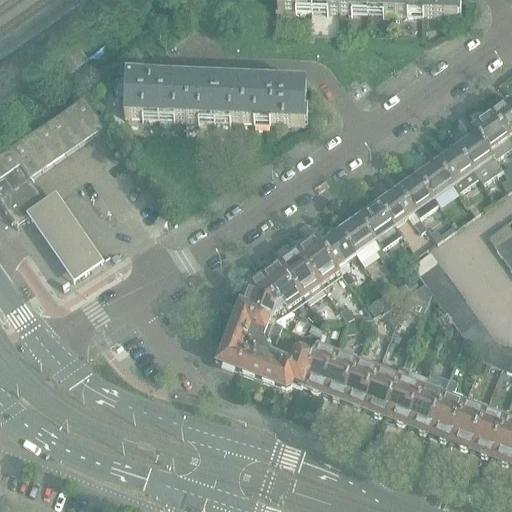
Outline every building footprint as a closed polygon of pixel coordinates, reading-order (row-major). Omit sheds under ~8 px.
[(278,0),(278,14),(337,17),(338,0),(278,0)] [(398,0),(338,0),(337,17),(398,19),(398,0)] [(456,22),(457,0),(398,0),(398,19),(456,22)] [(339,24),(338,33),(349,33),(349,24),(339,24)] [(128,86),(128,82),(127,82),(125,123),(185,126),(187,89),(128,86)] [(247,92),(220,91),(187,89),(185,126),(246,128),(247,92)] [(304,113),(305,90),(303,90),(303,94),(247,92),(246,128),(303,131),(304,113)] [(511,105),(511,104),(510,105),(511,106),(492,119),(510,145),(511,147),(511,105)] [(31,184),(105,134),(85,105),(0,162),(0,207),(16,231),(27,223),(48,209),(31,184)] [(511,152),(511,147),(510,145),(492,119),(474,133),(473,132),(471,133),(476,139),(495,165),(496,164),(511,152)] [(496,164),(495,165),(476,139),(457,152),(478,183),(482,189),(503,175),(496,164)] [(463,194),(478,183),(457,152),(437,166),(453,189),(463,194)] [(434,203),(453,189),(437,166),(417,180),(434,203)] [(511,167),(503,174),(509,182),(507,183),(511,189),(511,167)] [(414,217),(434,203),(417,180),(398,194),(414,217)] [(508,196),(511,193),(511,189),(507,183),(502,187),(508,196)] [(395,231),(414,217),(398,194),(378,208),(395,231)] [(56,203),(27,223),(74,292),(104,272),(56,203)] [(474,219),(479,215),(472,206),(467,209),(474,219)] [(376,245),(395,231),(378,208),(359,222),(376,245)] [(426,234),(431,230),(424,221),(419,224),(426,234)] [(359,222),(339,236),(356,258),(365,271),(376,245),(359,222)] [(421,237),(426,234),(419,224),(414,228),(421,237)] [(511,240),(511,236),(506,228),(487,242),(495,253),(511,240)] [(436,234),(429,239),(437,249),(443,244),(436,234)] [(342,268),(356,258),(339,236),(321,248),(317,242),(316,243),(340,278),(347,289),(352,285),(345,275),(346,274),(342,268)] [(511,255),(511,240),(495,253),(501,263),(511,255)] [(340,278),(316,243),(312,242),(305,246),(305,251),(298,256),(322,291),(340,278)] [(322,291),(298,256),(294,255),(288,259),(287,264),(280,269),(279,270),(303,304),(322,291)] [(509,273),(511,270),(511,255),(501,263),(509,273)] [(418,282),(438,268),(430,257),(410,271),(418,282)] [(279,270),(280,269),(276,267),(269,272),(270,276),(262,282),(283,314),(287,316),(303,304),(279,270)] [(426,292),(446,278),(438,268),(418,282),(424,290),(425,291),(426,292)] [(416,287),(409,278),(403,282),(409,291),(416,287)] [(432,302),(452,288),(446,278),(426,292),(432,301),(432,302)] [(278,318),(283,314),(262,282),(254,288),(249,291),(247,297),(243,298),(240,306),(242,309),(242,310),(274,323),(278,318)] [(404,287),(389,297),(394,304),(409,294),(404,287)] [(439,311),(459,297),(452,288),(432,302),(439,311)] [(408,301),(408,302),(417,306),(428,311),(432,301),(426,292),(425,291),(424,290),(413,297),(408,301)] [(446,321),(466,307),(459,297),(439,311),(446,321)] [(373,320),(385,311),(378,302),(367,310),(373,320)] [(453,331),(473,317),(466,307),(446,321),(453,331)] [(347,327),(357,321),(347,308),(338,314),(345,325),(347,327)] [(282,326),(274,323),(242,310),(232,335),(228,334),(227,336),(228,337),(217,365),(216,365),(215,367),(241,377),(248,360),(269,352),(271,351),(282,326)] [(345,325),(338,314),(337,312),(323,322),(328,327),(345,325)] [(397,330),(401,318),(394,316),(390,327),(397,330)] [(461,341),(480,327),(473,317),(453,331),(461,341)] [(402,331),(406,320),(401,318),(397,330),(402,331)] [(346,338),(359,336),(363,326),(350,326),(346,338)] [(468,350),(487,336),(480,327),(461,341),(468,350)] [(495,345),(493,344),(487,336),(468,350),(479,366),(480,366),(495,345)] [(316,355),(320,346),(314,344),(310,352),(316,355)] [(496,372),(505,349),(495,345),(480,366),(496,372)] [(507,377),(511,364),(511,352),(505,349),(496,372),(507,377)] [(292,390),(301,394),(303,390),(315,359),(303,355),(298,357),(296,362),(271,351),(269,352),(248,360),(241,377),(287,395),(291,393),(292,390)] [(324,398),(337,363),(316,355),(315,359),(303,390),(312,393),(313,397),(318,399),(322,397),(324,398)] [(344,406),(357,371),(337,363),(324,398),(332,401),(334,405),(339,407),(343,405),(344,406)] [(365,413),(378,379),(357,371),(344,406),(352,409),(354,412),(360,415),(363,413),(365,413)] [(386,421),(399,387),(378,379),(365,413),(373,417),(375,421),(380,422),(383,420),(386,421)] [(423,396),(410,431),(418,434),(420,438),(425,440),(429,438),(431,438),(450,388),(429,379),(423,396)] [(454,398),(458,386),(451,384),(450,388),(431,438),(438,441),(440,445),(446,447),(449,446),(451,446),(465,408),(453,403),(455,399),(454,398)] [(410,431),(423,396),(399,387),(386,421),(396,425),(398,429),(404,431),(407,430),(410,431)] [(471,409),(478,391),(472,389),(465,408),(451,446),(459,449),(461,453),(466,455),(469,454),(471,454),(486,415),(471,409)] [(304,417),(299,415),(297,421),(311,426),(314,417),(306,414),(304,417)] [(492,462),(506,423),(486,415),(471,454),(479,457),(481,461),(485,463),(489,461),(492,462)] [(511,425),(507,423),(506,423),(492,462),(500,465),(501,469),(505,470),(509,469),(511,469),(511,425)] [(323,426),(319,425),(317,430),(330,435),(333,428),(324,424),(323,426)] [(482,480),(477,478),(472,489),(478,491),(482,480)] [(503,488),(497,486),(493,495),(500,497),(503,488)]
